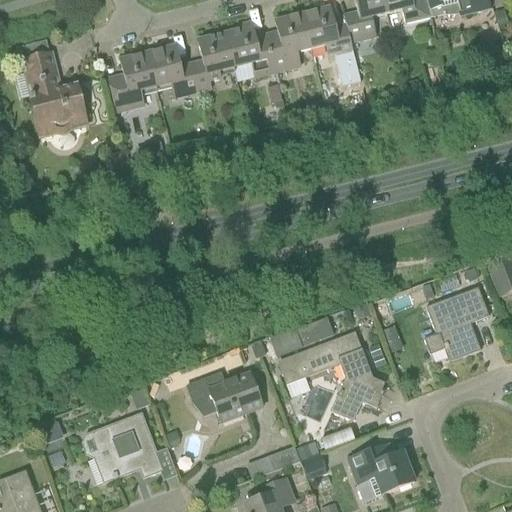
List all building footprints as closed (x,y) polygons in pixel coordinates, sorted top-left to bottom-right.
[(371,23),(385,19),(380,0),(352,0),(356,15),(342,19),(352,58),(350,48),(376,41),(371,23)] [(423,0),(380,0),(385,19),(400,15),(404,28),(429,21),(423,0)] [(423,0),(429,21),(430,23),(442,20),(439,8),(453,4),(457,19),(458,22),(489,14),(485,0),(423,0)] [(344,28),(333,31),(328,11),(301,18),(310,55),(323,51),(327,65),(352,58),(342,19),(341,19),(344,28)] [(296,58),(310,55),(301,18),(274,25),(279,46),(268,48),(265,38),(264,38),(274,78),(300,71),(296,58)] [(264,38),(253,41),(249,26),(237,29),(238,33),(223,37),(232,74),(249,69),(253,84),(274,78),(264,38)] [(217,78),(232,74),(223,37),(196,44),(201,65),(189,68),(196,97),(210,93),(209,88),(219,85),(217,78)] [(189,68),(178,70),(173,50),(145,56),(154,93),(168,89),(172,104),(196,97),(189,68)] [(139,97),(154,93),(145,56),(118,63),(122,79),(107,83),(116,118),(143,111),(139,97)] [(24,77),(14,80),(19,102),(30,99),(40,141),(66,134),(85,129),(75,89),(59,94),(50,57),(21,64),(24,77)] [(417,83),(405,86),(408,96),(420,93),(417,83)] [(275,111),(282,110),(277,88),(266,91),(270,107),(274,106),(275,111)] [(153,146),(148,153),(150,159),(162,156),(159,144),(153,146)] [(498,300),(511,294),(511,273),(507,262),(487,270),(498,300)] [(469,327),(487,320),(477,291),(424,311),(434,337),(422,342),(428,358),(444,352),(449,365),(479,354),(469,327)] [(402,298),(395,301),(399,312),(407,309),(402,298)] [(384,304),(372,309),(377,321),(388,316),(384,304)] [(365,307),(352,312),(357,324),(369,319),(366,311),(365,307)] [(300,332),(301,333),(270,345),(277,362),(331,341),(324,323),(300,332)] [(382,388),(370,383),(353,338),(278,366),(286,387),(339,367),(345,382),(330,415),(351,425),(360,405),(372,410),(382,388)] [(255,362),(265,359),(259,344),(249,348),(255,362)] [(197,400),(190,403),(191,407),(202,421),(216,416),(220,427),(247,416),(245,411),(258,406),(260,411),(261,411),(248,377),(223,387),(219,376),(191,387),(197,400)] [(134,414),(149,408),(143,392),(128,398),(134,414)] [(140,418),(93,436),(98,450),(94,462),(104,490),(136,478),(133,470),(137,468),(142,481),(158,475),(161,474),(154,456),(140,418)] [(36,451),(62,441),(55,426),(30,436),(36,451)] [(349,432),(320,440),(323,450),(352,442),(349,432)] [(374,452),(391,446),(391,445),(346,462),(356,488),(373,482),(379,499),(413,486),(402,456),(379,465),(374,452)] [(307,448),(294,453),(297,461),(298,465),(300,465),(311,460),(307,448)] [(297,461),(294,453),(293,450),(265,461),(270,475),(298,465),(297,461)] [(324,472),(325,472),(319,457),(300,465),(298,465),(304,480),(305,479),(307,484),(326,477),(324,472)] [(38,511),(23,475),(0,484),(0,511),(38,511)] [(277,511),(293,506),(284,483),(256,494),(259,502),(243,509),(243,511),(277,511)]
